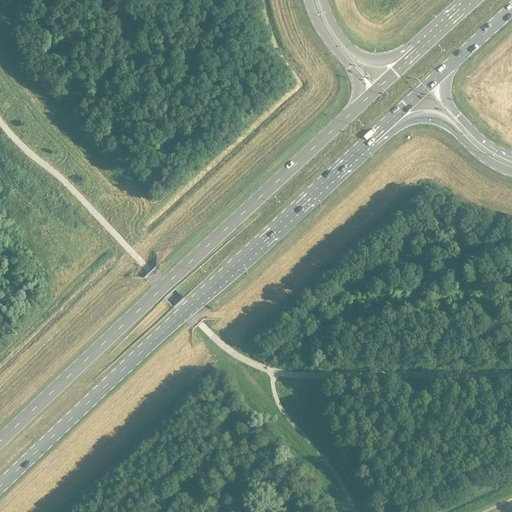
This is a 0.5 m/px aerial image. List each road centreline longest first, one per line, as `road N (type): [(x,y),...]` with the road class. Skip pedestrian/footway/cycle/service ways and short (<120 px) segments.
road 1 (trunk): [(0,486),(389,120)]
road 2 (trunk): [(357,105),(0,441)]
road 3 (trunk): [(389,120),(438,119),(511,172)]
road 4 (trunk): [(511,158),(449,106),(447,66)]
road 5 (trunk): [(307,0),(321,35),(355,75),(357,105)]
